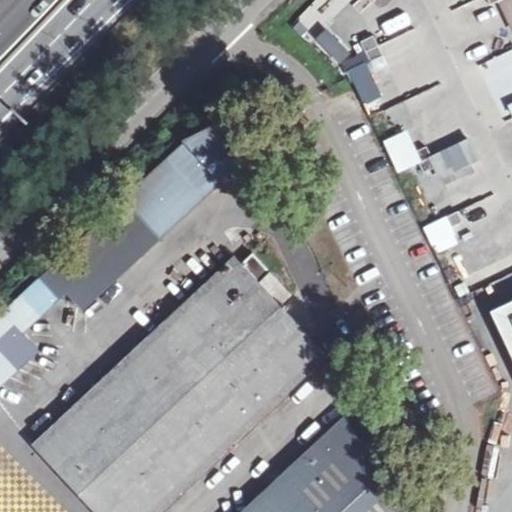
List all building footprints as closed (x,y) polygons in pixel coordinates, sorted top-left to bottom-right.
[(362,42),(371,61),(383,56),(374,36),(362,42)] [(188,141),(125,203),(158,238),(249,150),(234,119),(188,141)] [(427,147),(415,153),(425,172),(436,166),(427,147)] [(61,262),(76,278),(94,297),(158,238),(125,203),(61,262)] [(458,212),(446,218),(451,227),(463,222),(458,212)] [(35,448),(93,511),(159,511),(326,359),(283,311),(284,309),(281,306),(290,297),(270,276),(259,286),(236,261),(35,448)] [(0,348),(76,278),(61,262),(0,318),(0,348)] [(0,383),(16,369),(0,351),(0,383)] [(401,511),(402,511),(342,422),(245,511),(401,511)]
